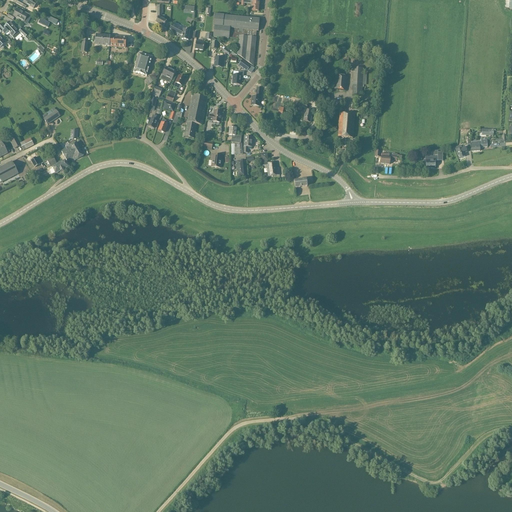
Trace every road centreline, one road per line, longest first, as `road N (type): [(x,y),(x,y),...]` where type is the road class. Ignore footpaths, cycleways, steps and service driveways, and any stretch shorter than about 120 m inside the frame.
road 1 (track): [(159,511),(243,424),(296,419),(430,482),(484,435),(511,428)]
road 2 (tertiary): [(0,224),(95,168),(116,164),(151,171),(227,209),(354,202)]
road 3 (tertiary): [(354,202),(456,200),(511,177)]
road 4 (tertiary): [(354,202),(340,181),(278,148),(234,104)]
road 5 (unclassified): [(371,176),(442,178),(511,168)]
